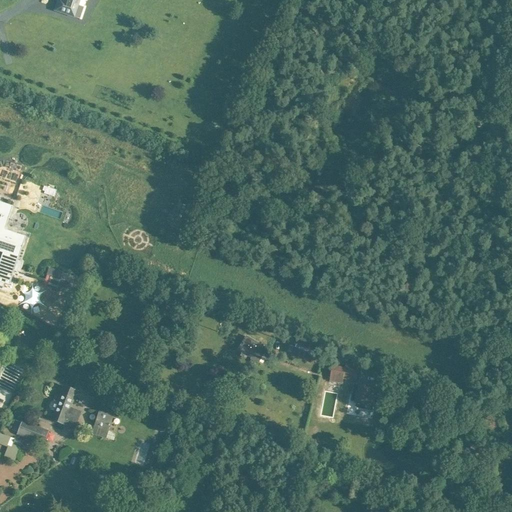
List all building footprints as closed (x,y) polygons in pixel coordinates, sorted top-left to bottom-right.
[(60,0),(58,0),(55,11),(74,17),(74,15),(77,8),(77,6),(75,5),(75,3),(76,0),(61,0),(60,0)] [(22,239),(0,231),(0,215),(1,216),(0,217),(6,219),(6,218),(8,218),(12,206),(0,202),(0,198),(0,199),(0,198),(0,247),(3,250),(0,259),(0,286),(3,287),(4,283),(9,285),(14,271),(17,272),(20,262),(15,258),(22,239)] [(246,336),(237,351),(251,359),(250,360),(257,364),(267,348),(246,336)] [(296,341),(292,354),(303,357),(303,356),(306,344),(296,341)] [(332,376),(355,381),(357,371),(334,366),(332,376)] [(354,385),(353,393),(359,394),(356,408),(372,411),(373,405),(374,406),(378,385),(361,382),(360,386),(354,385)] [(51,420),(64,425),(65,421),(71,423),(76,411),(70,409),(76,392),(63,386),(58,400),(54,399),(51,400),(49,406),(51,409),(54,410),(51,420)] [(113,415),(98,411),(91,434),(105,439),(113,415)] [(40,443),(43,445),(48,432),(21,422),(21,423),(16,421),(12,430),(17,432),(16,435),(24,438),(23,439),(39,445),(40,443)] [(157,432),(167,433),(168,423),(158,422),(157,432)] [(20,447),(22,441),(14,438),(12,444),(20,447)]
